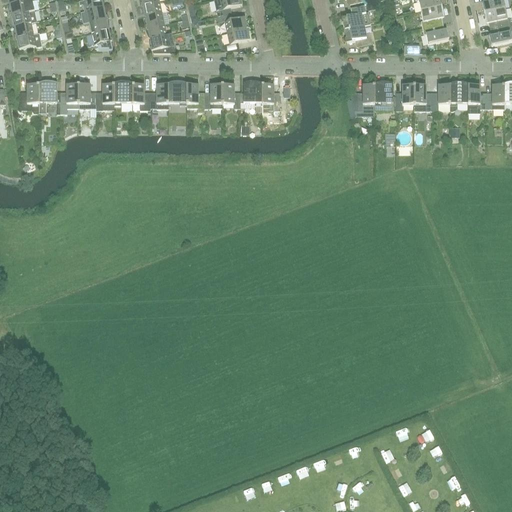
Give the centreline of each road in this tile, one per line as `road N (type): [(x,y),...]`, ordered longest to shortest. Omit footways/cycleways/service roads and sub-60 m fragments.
road 1 (residential): [(470,64),(335,65)]
road 2 (residential): [(134,64),(0,61)]
road 3 (residential): [(266,65),(134,64)]
